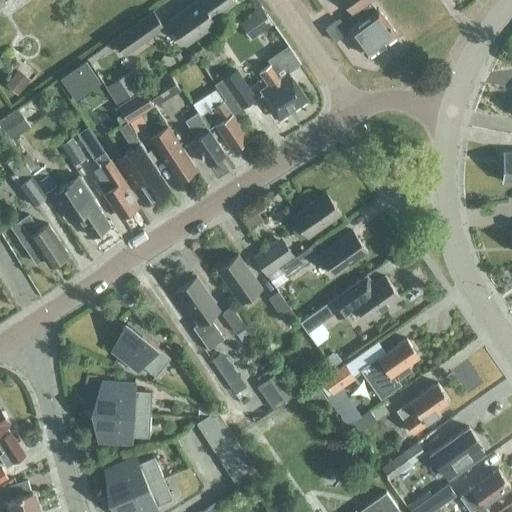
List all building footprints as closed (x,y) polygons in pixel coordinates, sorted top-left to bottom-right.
[(234,1),(232,0),(197,0),(169,20),(186,44),(216,23),(211,17),(234,1)] [(378,8),(371,0),(342,0),(352,13),(359,22),(348,30),(366,55),(397,33),(379,8),(378,8)] [(238,23),(250,39),(271,24),(259,8),(238,23)] [(112,38),(124,55),(164,27),(152,10),(112,38)] [(180,51),(172,55),(175,61),(182,57),(180,51)] [(60,78),(72,96),(97,79),(85,61),(60,78)] [(278,119),(307,98),(288,71),(280,77),(271,64),(259,72),(268,85),(259,91),(278,119)] [(5,83),(17,94),(30,79),(18,68),(5,83)] [(224,76),(218,80),(236,107),(242,103),(254,96),(240,75),(235,68),(224,76)] [(116,103),(140,87),(129,70),(105,86),(116,103)] [(156,106),(181,90),(169,73),(145,89),(156,106)] [(117,106),(127,122),(153,105),(143,89),(117,106)] [(231,148),(248,137),(223,100),(213,107),(222,120),(215,124),(231,148)] [(207,164),(224,153),(197,112),(186,119),(195,132),(189,137),(207,164)] [(166,124),(157,130),(148,136),(177,180),(181,178),(184,179),(188,176),(189,173),(195,168),(166,124)] [(117,129),(108,133),(114,148),(123,144),(117,129)] [(122,154),(115,159),(133,186),(137,183),(149,201),(152,199),(154,200),(162,195),(162,193),(168,189),(158,173),(160,172),(156,167),(140,142),(132,147),(122,154)] [(128,187),(108,156),(104,150),(94,157),(113,186),(104,192),(120,217),(122,216),(125,217),(129,214),(129,211),(137,206),(126,188),(128,187)] [(511,151),(503,151),(503,152),(501,152),(501,180),(502,180),(502,181),(511,180),(511,151)] [(45,193),(56,185),(42,166),(39,168),(34,160),(28,153),(21,157),(26,165),(45,193)] [(47,195),(21,157),(20,158),(18,155),(7,162),(21,182),(20,183),(33,204),(43,197),(29,177),(31,175),(46,196),(47,195)] [(101,209),(79,176),(59,190),(70,205),(62,210),(68,220),(76,215),(91,237),(93,236),(95,237),(99,234),(100,232),(109,225),(99,210),(101,209)] [(308,236),(341,213),(326,192),(293,216),(299,225),(292,230),(299,240),(306,235),(308,236)] [(28,214),(19,220),(11,226),(35,262),(44,257),(49,265),(68,253),(48,223),(38,229),(28,214)] [(334,274),(367,251),(353,230),(319,253),(334,274)] [(279,267),(294,256),(280,236),(252,256),(266,276),(279,267)] [(308,246),(294,256),(279,267),(286,277),(316,256),(308,246)] [(241,302),(261,287),(238,254),(217,269),(241,302)] [(385,276),(373,284),(367,274),(299,321),(307,332),(334,313),(337,317),(352,307),(349,303),(352,300),(366,320),(399,297),(385,276)] [(223,337),(209,317),(219,310),(196,276),(175,291),(197,322),(192,326),(207,348),(223,337)] [(296,316),(288,305),(278,291),(268,297),(286,323),(296,316)] [(235,332),(245,326),(231,306),(221,313),(235,332)] [(127,323),(113,349),(138,370),(142,365),(155,376),(170,357),(156,347),(157,347),(127,323)] [(378,357),(378,358),(362,369),(381,396),(399,383),(395,378),(410,368),(407,363),(418,355),(406,338),(378,357)] [(211,359),(228,384),(239,376),(222,351),(211,359)] [(322,381),(330,391),(352,376),(344,365),(322,381)] [(256,377),(275,406),(292,394),(276,370),(276,371),(273,366),(256,377)] [(437,382),(397,410),(413,433),(440,413),(437,408),(449,399),(437,382)] [(102,383),(95,411),(150,414),(151,391),(134,390),(134,385),(102,383)] [(317,406),(327,399),(318,387),(308,394),(317,406)] [(0,458),(6,467),(25,455),(6,426),(7,426),(5,423),(8,421),(6,418),(7,415),(4,410),(1,409),(0,408),(0,448),(2,452),(0,453),(0,458)] [(217,410),(197,424),(203,434),(223,421),(217,410)] [(367,410),(349,424),(348,425),(354,434),(374,420),(367,410)] [(150,414),(95,411),(98,439),(131,441),(131,436),(148,437),(150,414)] [(223,421),(203,434),(210,444),(230,431),(223,421)] [(481,444),(468,426),(431,453),(449,478),(483,454),(477,446),(481,444)] [(230,431),(210,444),(216,454),(236,441),(230,431)] [(236,441),(216,454),(223,464),(243,451),(236,441)] [(416,443),(381,469),(380,469),(388,480),(424,454),(416,443)] [(243,451),(223,464),(230,474),(250,461),(243,451)] [(112,499),(163,477),(154,456),(138,463),(136,458),(106,471),(112,499)] [(250,461),(230,474),(236,484),(256,471),(250,461)] [(461,495),(468,505),(472,511),(487,511),(482,505),(510,485),(498,468),(470,487),(470,488),(461,495)] [(163,477),(112,499),(120,511),(153,511),(158,510),(156,505),(172,498),(163,477)] [(38,511),(32,491),(8,499),(12,511),(38,511)] [(356,511),(400,511),(385,491),(356,511)] [(411,511),(432,511),(438,508),(430,496),(410,510),(411,511)] [(199,511),(222,511),(216,501),(199,511)]
